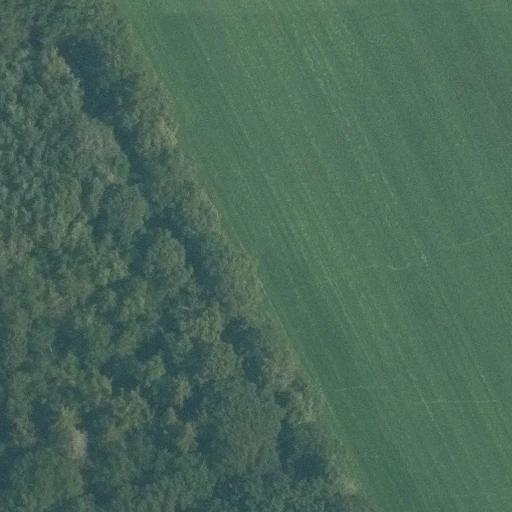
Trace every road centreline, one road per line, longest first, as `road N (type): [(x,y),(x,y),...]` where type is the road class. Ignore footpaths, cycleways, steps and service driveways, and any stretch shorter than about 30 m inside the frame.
road 1 (track): [(302,505),(37,496),(3,511)]
road 2 (track): [(191,256),(64,0)]
road 3 (track): [(191,256),(302,505)]
